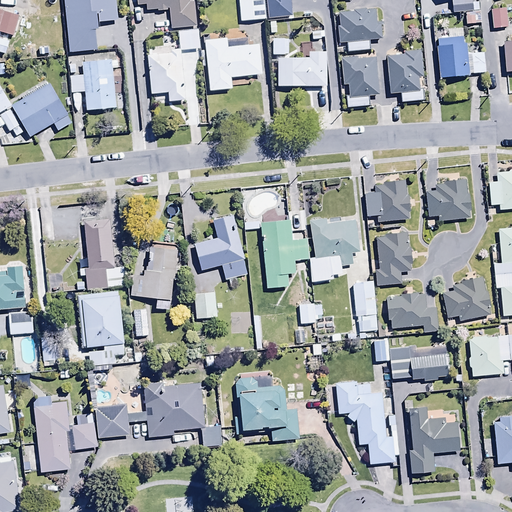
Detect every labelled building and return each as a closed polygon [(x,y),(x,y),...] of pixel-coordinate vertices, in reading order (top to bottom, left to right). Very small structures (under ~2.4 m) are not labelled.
[(65,0),(68,54),(97,53),(95,30),(99,29),(98,23),(117,22),(115,0),(65,0)] [(188,3),(188,0),(137,0),(138,6),(147,5),(147,12),(170,10),(172,29),(196,27),(194,3),(188,3)] [(263,0),(238,0),(240,23),(265,21),(263,0)] [(296,0),(281,0),(282,10),(297,8),(296,0)] [(326,0),(306,0),(309,23),(329,21),(326,0)] [(453,14),(465,12),(467,26),(481,24),(478,4),(471,5),(470,0),(454,0),(451,0),(453,14)] [(506,10),(490,11),(492,30),(507,29),(506,10)] [(0,35),(12,39),(19,17),(0,11),(0,35)] [(376,24),(375,12),(338,15),(339,27),(336,28),(338,44),(346,44),(347,53),(369,51),(368,42),(381,41),(379,23),(376,24)] [(463,30),(437,32),(440,80),(469,78),(469,76),(484,75),(483,54),(466,55),(465,38),(463,38),(463,30)] [(152,55),(148,56),(151,96),(168,94),(169,103),(185,102),(180,51),(200,49),(199,31),(178,33),(180,50),(174,51),(174,47),(151,49),(152,55)] [(227,40),(205,42),(210,92),(233,89),(232,78),(263,75),(260,46),(228,49),(227,40)] [(511,42),(503,43),(505,73),(511,72),(511,42)] [(49,44),(38,45),(39,56),(50,56),(49,44)] [(419,53),(385,57),(390,96),(400,95),(401,104),(424,101),(422,90),(420,91),(418,78),(422,78),(419,53)] [(277,60),(277,87),(325,87),(325,55),(308,54),(308,61),(277,60)] [(368,98),(378,97),(375,59),(356,60),(356,58),(341,59),(343,87),(348,86),(349,97),(345,97),(346,109),(368,108),(368,98)] [(115,95),(112,60),(83,62),(84,76),(69,77),(70,94),(85,93),(87,111),(112,109),(112,112),(123,111),(122,94),(115,95)] [(30,139),(54,125),(57,132),(71,124),(49,85),(12,107),(30,139)] [(0,113),(12,107),(0,86),(0,113)] [(19,126),(9,110),(0,115),(0,123),(2,122),(8,132),(19,126)] [(498,207),(498,212),(511,210),(511,171),(508,172),(508,173),(496,174),(497,183),(488,184),(489,207),(498,207)] [(437,218),(437,222),(469,218),(468,212),(472,211),(470,195),(467,195),(465,181),(443,184),(443,186),(433,187),(434,193),(425,195),(428,219),(437,218)] [(376,218),(377,223),(408,221),(407,214),(410,214),(408,196),(406,196),(405,182),(383,184),(383,186),(373,187),(373,194),(363,195),(365,219),(376,218)] [(244,261),(246,261),(233,214),(212,220),(217,239),(195,245),(202,272),(222,267),(227,282),(229,281),(231,285),(237,283),(236,278),(248,275),(244,261)] [(320,219),(311,220),(315,260),(309,260),(312,284),(333,282),(333,276),(342,275),(342,267),(352,266),(351,254),(358,253),(355,222),(329,225),(328,220),(320,221),(320,219)] [(88,269),(85,269),(86,291),(126,289),(125,267),(114,267),(111,221),(86,223),(88,269)] [(291,221),(261,224),(267,290),(289,288),(288,276),(296,275),(295,261),(310,260),(308,240),(293,241),(291,221)] [(510,230),(498,231),(500,266),(493,266),(495,290),(500,289),(502,318),(511,317),(511,227),(510,228),(510,230)] [(405,236),(376,238),(379,271),(375,271),(377,286),(402,284),(401,274),(412,273),(410,249),(406,249),(405,236)] [(135,277),(132,296),(158,299),(156,310),(170,312),(178,249),(150,246),(146,278),(135,277)] [(0,310),(25,308),(22,267),(7,268),(7,272),(0,273),(0,310)] [(457,317),(459,323),(492,316),(487,291),(484,292),(480,277),(460,282),(461,285),(451,288),(453,293),(441,295),(447,319),(457,317)] [(377,332),(373,282),(353,284),(356,318),(358,318),(359,333),(377,332)] [(119,292),(78,297),(83,350),(125,345),(119,292)] [(215,294),(194,296),(196,320),(217,319),(215,294)] [(391,322),(392,329),(421,327),(422,335),(437,334),(435,309),(426,309),(425,294),(401,296),(401,298),(386,300),(388,322),(391,322)] [(317,324),(317,321),(322,321),(321,308),(316,309),(316,305),(299,306),(301,325),(317,324)] [(146,309),(132,311),(137,338),(150,336),(146,309)] [(32,313),(9,314),(10,336),(34,335),(32,313)] [(311,331),(296,332),(297,345),(312,343),(311,331)] [(508,361),(506,337),(468,340),(469,359),(468,359),(469,371),(471,370),(471,379),(502,376),(501,362),(508,361)] [(384,342),(374,342),(375,363),(385,363),(384,342)] [(444,355),(411,359),(414,381),(423,380),(424,384),(437,382),(437,379),(446,377),(444,355)] [(408,361),(391,362),(392,381),(409,380),(408,361)] [(238,399),(241,399),(242,416),(235,417),(236,435),(272,433),(272,441),(300,439),(297,409),(286,410),(284,387),(273,388),(272,373),(240,375),(240,380),(236,380),(238,399)] [(385,439),(381,394),(369,394),(368,384),(357,385),(357,383),(336,384),(338,416),(346,415),(357,426),(359,447),(368,446),(370,465),(396,462),(393,438),(385,439)] [(202,431),(203,445),(221,444),(219,427),(205,428),(202,384),(163,387),(163,384),(143,386),(145,414),(127,415),(126,406),(96,408),(98,440),(128,437),(127,424),(147,423),(148,438),(173,436),(172,433),(202,431)] [(3,387),(0,387),(0,434),(9,434),(3,387)] [(50,398),(33,400),(41,474),(70,471),(66,432),(69,432),(66,403),(50,404),(50,398)] [(425,409),(410,410),(413,452),(409,453),(410,475),(433,473),(432,455),(458,454),(457,423),(444,424),(443,412),(425,413),(425,409)] [(77,426),(73,427),(76,451),(97,448),(94,424),(87,424),(86,416),(76,417),(77,426)] [(511,417),(498,419),(498,424),(494,424),(497,465),(511,464),(511,470),(511,469),(511,417)] [(0,511),(14,511),(20,511),(11,461),(0,462),(0,511)]
